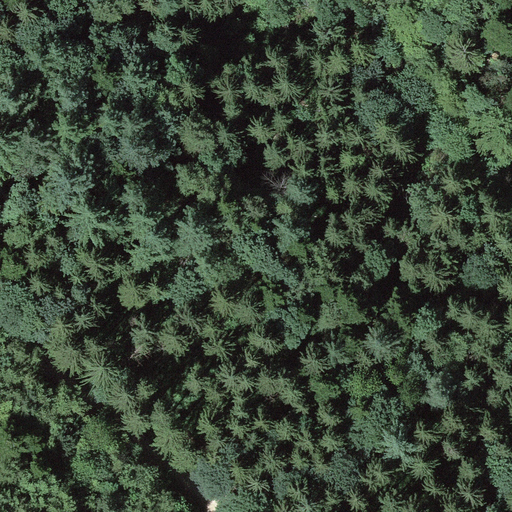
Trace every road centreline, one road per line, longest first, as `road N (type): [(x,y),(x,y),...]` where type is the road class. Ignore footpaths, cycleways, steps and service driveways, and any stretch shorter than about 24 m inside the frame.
road 1 (track): [(0,329),(44,377),(225,511)]
road 2 (track): [(511,151),(373,0)]
